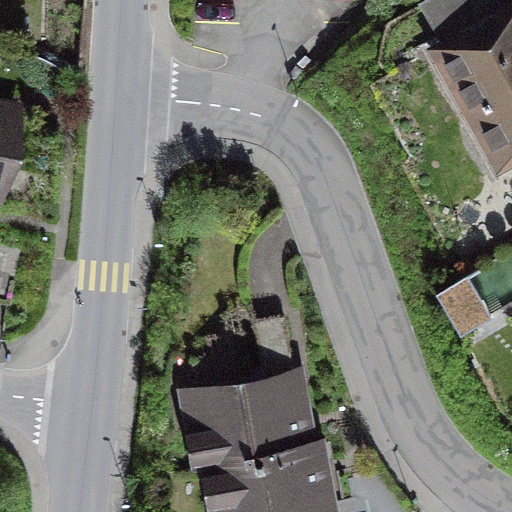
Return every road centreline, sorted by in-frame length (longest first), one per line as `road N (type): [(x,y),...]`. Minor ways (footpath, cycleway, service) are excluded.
road 1 (residential): [(511,511),(373,368),(296,137),(242,108),(113,97)]
road 2 (tertiary): [(91,408),(113,97)]
